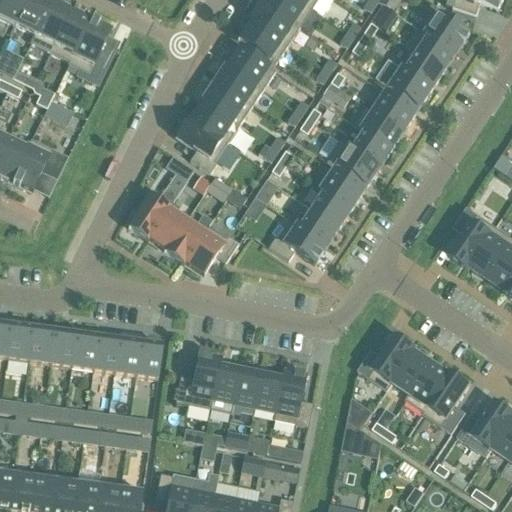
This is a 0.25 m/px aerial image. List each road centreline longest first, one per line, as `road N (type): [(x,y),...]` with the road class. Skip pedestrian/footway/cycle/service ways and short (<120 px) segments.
road 1 (residential): [(188,48),(90,253),(84,285)]
road 2 (residential): [(84,285),(332,326)]
road 3 (residential): [(511,67),(379,269)]
road 4 (residential): [(379,269),(511,359)]
